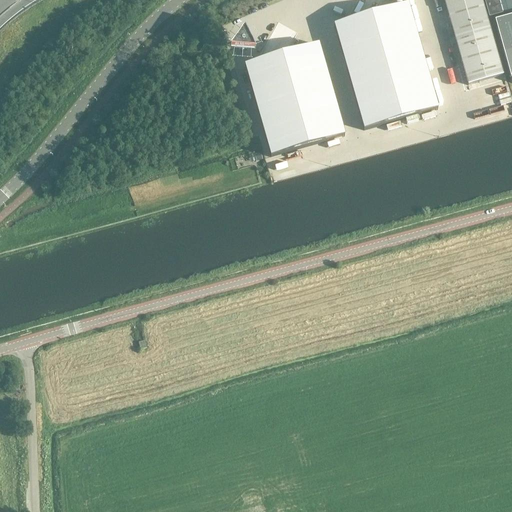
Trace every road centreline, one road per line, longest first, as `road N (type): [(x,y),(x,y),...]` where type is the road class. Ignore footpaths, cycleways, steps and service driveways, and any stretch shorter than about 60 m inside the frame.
road 1 (tertiary): [(25,343),(511,208)]
road 2 (secondary): [(0,201),(181,0)]
road 3 (tertiary): [(34,511),(25,343)]
